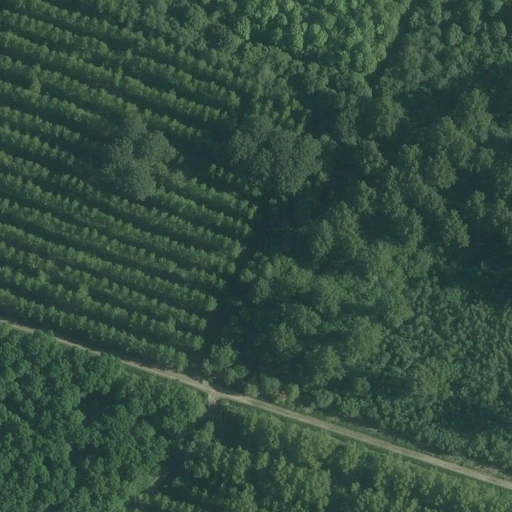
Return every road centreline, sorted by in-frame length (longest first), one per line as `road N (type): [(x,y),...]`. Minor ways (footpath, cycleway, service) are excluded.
road 1 (track): [(0,323),(511,486)]
road 2 (track): [(125,511),(223,392),(374,86)]
road 3 (track): [(511,503),(215,404)]
